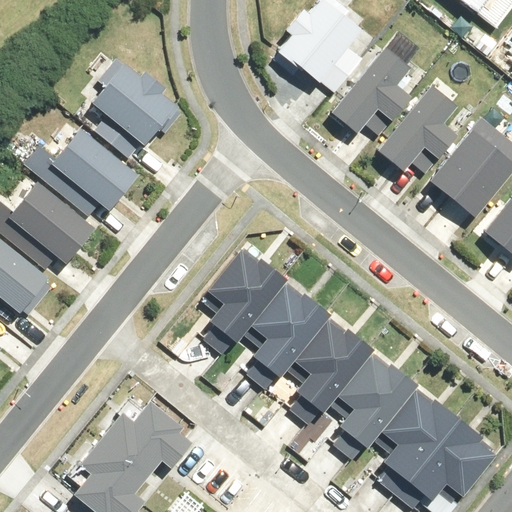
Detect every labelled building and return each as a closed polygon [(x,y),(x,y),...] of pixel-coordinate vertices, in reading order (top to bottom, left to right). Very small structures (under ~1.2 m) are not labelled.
[(293,36),(278,55),(330,95),(358,59),(349,51),(367,28),(329,0),(320,0),(310,14),(304,9),(287,31),(293,36)] [(456,0),(487,23),(504,0),(456,0)] [(511,38),(500,54),(511,62),(511,38)] [(404,85),(419,65),(391,43),(336,112),(362,133),(383,106),(399,119),(418,96),(404,85)] [(88,74),(107,88),(96,102),(153,146),(186,105),(169,92),(174,85),(153,69),(148,75),(129,61),(123,55),(117,64),(104,54),(88,74)] [(445,155),(464,133),(450,121),(464,104),(438,82),(380,149),(407,171),(431,144),(445,155)] [(511,174),(511,125),(493,109),(436,176),(479,213),(511,174)] [(87,127),(81,134),(66,122),(54,138),(69,150),(58,164),(116,209),(145,173),(137,166),(87,127)] [(44,179),(39,185),(26,175),(9,197),(22,207),(15,215),(73,262),(102,225),(95,220),(44,179)] [(511,201),(489,229),(511,248),(511,201)] [(0,230),(0,290),(27,312),(56,275),(54,272),(0,230)] [(258,322),(292,279),(249,244),(213,289),(229,302),(216,318),(244,340),(258,322)] [(292,279),(258,322),(274,336),(260,353),(287,375),(301,358),(336,315),(292,279)] [(336,315),(301,358),(317,371),(303,388),(331,410),(344,394),(379,350),(336,315)] [(379,350),(344,394),(361,407),(347,423),(375,446),(390,428),(424,386),(379,350)] [(70,475),(58,489),(85,511),(133,511),(142,502),(129,491),(166,448),(177,457),(189,442),(176,430),(184,419),(143,384),(127,402),(117,394),(57,464),(70,475)] [(424,386),(390,428),(405,441),(391,458),(440,498),(456,478),(472,491),(504,451),(424,386)]
